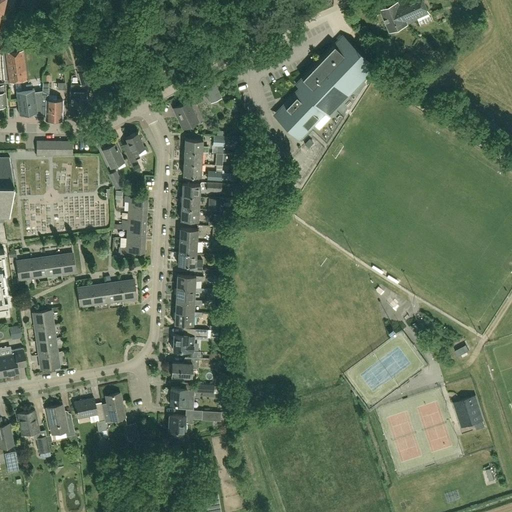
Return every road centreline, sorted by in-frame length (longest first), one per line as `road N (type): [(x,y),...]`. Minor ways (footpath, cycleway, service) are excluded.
road 1 (residential): [(139,366),(153,334),(163,159),(143,107)]
road 2 (residential): [(143,107),(358,0)]
road 3 (track): [(343,26),(511,138)]
road 4 (residential): [(0,126),(93,129),(143,107)]
road 5 (residential): [(0,392),(139,366)]
